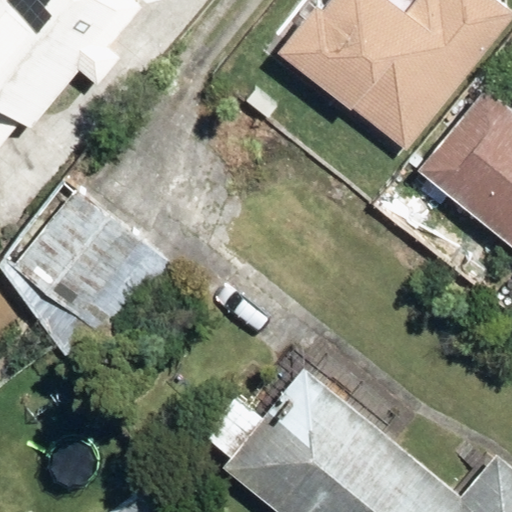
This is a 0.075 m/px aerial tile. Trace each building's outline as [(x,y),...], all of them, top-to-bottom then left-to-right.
[(0,0),(0,131),(14,113),(33,129),(77,74),(96,89),(121,57),(103,42),(137,0),(0,0)] [(403,152),(511,16),(511,3),(507,0),(311,0),(273,47),(403,152)] [(511,109),(482,85),(411,168),(511,253),(511,109)] [(53,214),(12,268),(102,335),(163,255),(110,214),(89,241),(53,214)] [(216,386),(176,436),(272,511),(511,511),(511,464),(485,443),(450,487),(299,367),(257,420),(216,386)] [(155,511),(137,486),(100,511),(155,511)]
